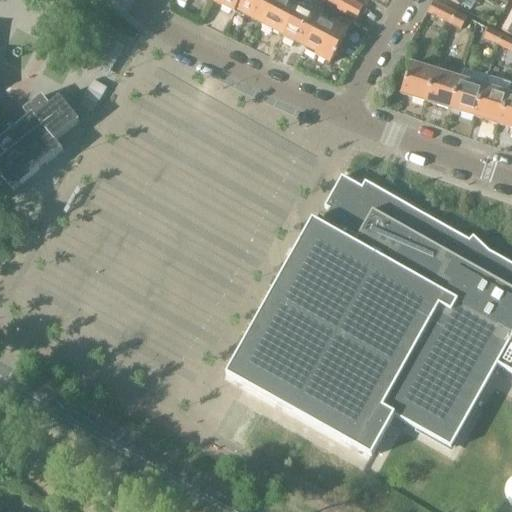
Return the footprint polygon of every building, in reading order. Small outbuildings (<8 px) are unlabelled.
[(208,0),(209,0),(234,14),(235,12),(241,0),(208,0)] [(241,0),(235,12),(261,25),(274,0),(241,0)] [(286,0),(274,0),(261,25),(283,37),(299,7),(302,1),(300,0),(290,0),(290,2),(286,0)] [(330,0),(328,5),(356,20),(363,7),(348,0),(330,0)] [(433,2),(427,14),(444,22),(450,10),(433,2)] [(305,48),(321,18),(324,12),(314,7),(311,13),(299,7),(283,37),(305,48)] [(450,10),(444,22),(460,30),(466,19),(450,10)] [(330,65),(348,31),(351,25),(339,19),(337,23),(333,21),(332,24),(321,18),(305,48),(316,54),(315,56),(330,65)] [(511,35),(511,23),(507,21),(501,32),(511,37),(511,35)] [(483,39),(497,46),(502,36),(488,29),(483,39)] [(511,41),(502,36),(497,46),(511,53),(511,51),(511,41)] [(401,96),(426,103),(435,73),(410,65),(401,96)] [(426,103),(450,111),(459,80),(435,73),(426,103)] [(499,126),(509,96),(511,85),(511,84),(487,77),(483,88),(484,88),(475,119),(499,126)] [(484,88),(483,88),(459,80),(450,111),(475,119),(484,88)] [(88,90),(78,107),(92,115),(102,98),(107,89),(93,81),(88,90)] [(499,126),(511,130),(511,96),(509,96),(499,126)] [(0,177),(13,193),(63,152),(55,143),(79,124),(59,99),(49,106),(42,97),(23,112),(28,118),(12,131),(0,116),(0,177)] [(312,222),(226,376),(371,458),(394,418),(416,430),(414,433),(452,453),(499,369),(511,375),(511,265),(490,253),(473,237),(469,241),(365,183),(362,189),(342,177),(324,209),(328,211),(320,226),(312,222)]
